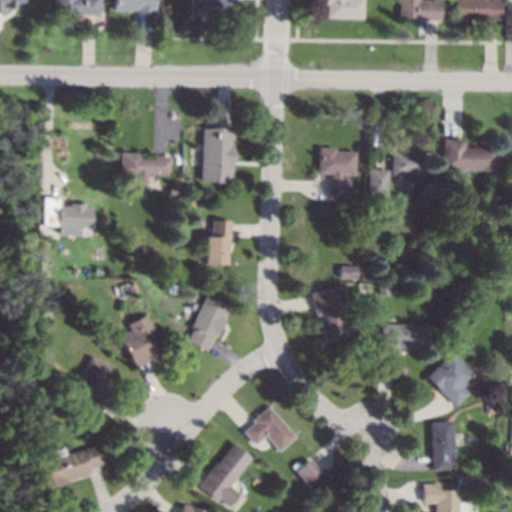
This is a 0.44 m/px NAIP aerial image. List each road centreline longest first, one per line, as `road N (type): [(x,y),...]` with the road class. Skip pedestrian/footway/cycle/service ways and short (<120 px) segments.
road 1 (residential): [(276,0),(271,320),(290,371),(360,436),(381,492),(380,511)]
road 2 (tertiary): [(0,73),(511,82)]
road 3 (residential): [(109,511),(177,429),(277,348)]
